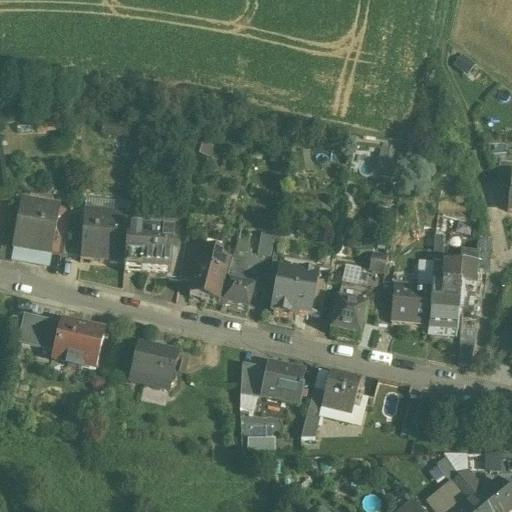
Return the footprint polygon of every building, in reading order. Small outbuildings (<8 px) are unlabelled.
[(60,122),(34,122),(35,134),(60,134),(60,122)] [(128,128),(101,124),(99,137),(127,140),(128,128)] [(379,159),(375,182),(391,184),(394,162),(379,159)] [(294,161),(295,181),(309,180),(307,160),(294,161)] [(511,171),(498,170),(496,194),(508,195),(509,183),(510,183),(511,171)] [(61,205),(22,198),(13,245),(52,252),(53,249),(61,205)] [(72,207),(61,205),(53,249),(64,251),(68,225),(72,207)] [(128,214),(84,210),(83,227),(81,253),(80,257),(124,260),(126,228),(128,214)] [(452,222),(450,232),(450,239),(473,242),(476,225),(452,222)] [(83,227),(68,225),(64,251),(81,253),(83,227)] [(173,231),(126,228),(124,260),(123,270),(167,273),(170,273),(172,246),(173,231)] [(442,263),(445,237),(436,237),(433,265),(430,290),(443,291),(445,273),(447,264),(442,263)] [(184,245),(184,248),(179,280),(192,283),(201,249),(184,245)] [(184,248),(172,246),(170,273),(167,273),(167,279),(179,280),(184,248)] [(221,254),(201,249),(192,283),(189,295),(221,304),(229,271),(232,261),(219,258),(221,254)] [(260,257),(235,250),(234,254),(247,258),(243,275),(241,283),(253,287),(257,270),(260,257)] [(247,258),(234,254),(232,261),(229,271),(243,275),(247,258)] [(460,255),(459,274),(476,276),(478,257),(460,255)] [(270,260),(260,257),(257,270),(268,272),(270,260)] [(417,288),(430,290),(433,265),(418,264),(417,288)] [(358,267),(346,265),(342,280),(355,283),(358,267)] [(382,273),(358,267),(355,283),(372,287),(379,289),(382,273)] [(268,272),(257,270),(253,287),(254,287),(253,290),(264,293),(268,272)] [(243,275),(229,271),(221,304),(248,311),(253,290),(254,287),(253,287),(241,283),(243,275)] [(316,274),(298,271),(297,277),(279,274),(272,313),(296,317),(297,311),(309,313),(315,278),(316,274)] [(459,274),(445,273),(443,291),(459,292),(459,311),(472,312),(476,276),(459,274)] [(315,278),(309,313),(321,316),(327,280),(315,278)] [(342,280),(338,301),(366,308),(372,287),(355,283),(342,280)] [(376,323),(391,327),(393,286),(383,285),(376,323)] [(391,327),(429,331),(430,290),(417,288),(393,286),(391,327)] [(443,291),(430,290),(429,331),(428,335),(456,336),(459,311),(459,292),(443,291)] [(366,308),(338,301),(331,332),(359,338),(366,308)] [(61,324),(26,315),(20,341),(54,349),(61,324)] [(475,344),(479,321),(463,317),(461,342),(475,344)] [(104,331),(61,321),(61,324),(54,349),(52,359),(67,362),(66,367),(79,370),(80,365),(94,369),(104,331)] [(511,333),(498,330),(492,355),(511,359),(511,355),(511,333)] [(178,353),(139,344),(129,382),(168,391),(169,388),(174,385),(176,379),(173,374),(178,353)] [(292,373),(268,367),(269,364),(268,364),(266,371),(260,399),(299,407),(303,388),(301,387),(305,372),(292,370),(292,373)] [(266,371),(242,367),(240,410),(253,414),(266,371)] [(90,374),(86,388),(106,393),(110,378),(90,374)] [(360,383),(330,375),(325,393),(321,409),(322,410),(351,417),(353,408),(358,409),(361,399),(356,398),(360,383)] [(314,389),(306,419),(319,422),(322,410),(321,409),(325,393),(314,389)] [(420,398),(407,396),(396,438),(410,437),(420,398)] [(483,493),(467,473),(458,480),(474,500),(483,493)] [(474,500),(458,480),(449,487),(466,507),(474,500)] [(483,493),(474,500),(484,511),(511,511),(511,501),(496,482),(483,493)] [(449,487),(428,506),(433,511),(459,511),(466,507),(449,487)] [(394,511),(420,511),(409,499),(394,511)] [(466,507),(459,511),(484,511),(474,500),(466,507)]
